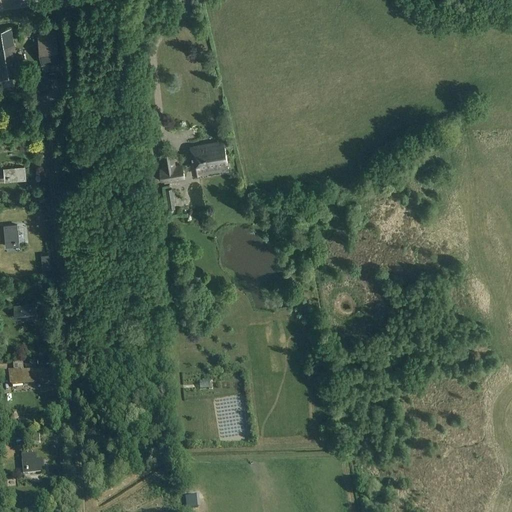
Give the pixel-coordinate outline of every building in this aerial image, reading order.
[(11,28),(0,30),(0,80),(2,89),(14,87),(12,78),(21,77),(16,49),(13,50),(12,44),(14,44),(11,28)] [(42,64),(60,62),(56,32),(38,34),(42,64)] [(190,148),(193,168),(202,167),(202,168),(219,165),(219,163),(227,162),(224,141),(198,146),(198,147),(190,148)] [(161,153),(164,169),(175,167),(172,152),(161,153)] [(175,167),(164,169),(162,169),(164,182),(184,178),(182,166),(175,167)] [(5,179),(9,178),(9,180),(26,179),(25,167),(8,168),(4,169),(5,179)] [(168,210),(174,209),(171,189),(165,190),(168,210)] [(6,242),(7,246),(11,246),(10,242),(14,242),(16,242),(16,241),(18,241),(17,225),(5,226),(6,242)] [(49,255),(42,256),(43,269),(50,269),(49,255)] [(15,306),(16,318),(36,316),(35,303),(19,305),(15,306)] [(9,374),(10,387),(62,382),(60,368),(9,374)] [(37,460),(36,454),(22,455),(23,466),(27,466),(27,469),(27,471),(28,473),(44,472),(43,459),(37,460)]
